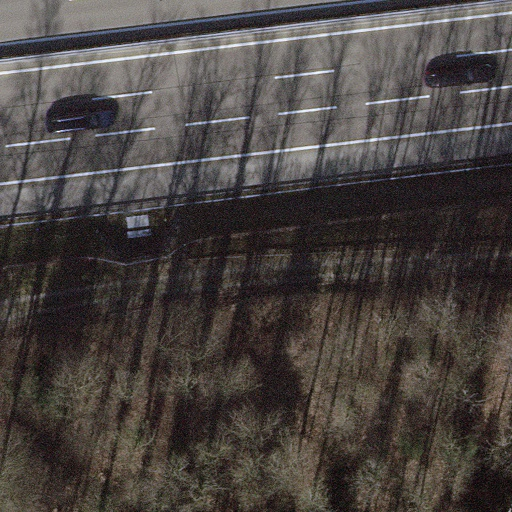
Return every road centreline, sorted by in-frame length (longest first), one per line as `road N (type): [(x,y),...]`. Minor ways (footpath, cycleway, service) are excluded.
road 1 (motorway): [(0,111),(511,50)]
road 2 (unclassified): [(0,311),(119,290),(511,268)]
